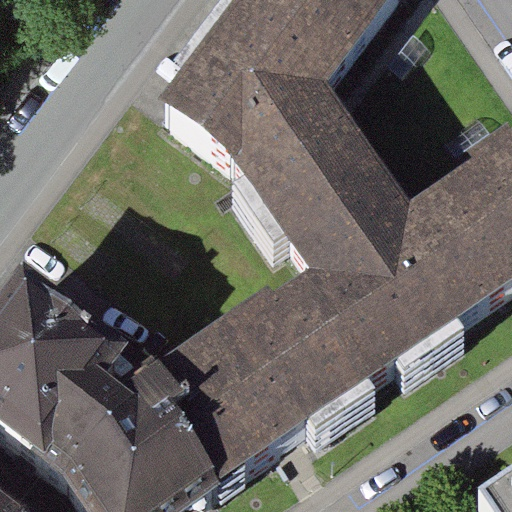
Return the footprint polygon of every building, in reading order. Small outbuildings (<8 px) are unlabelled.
[(237,183),(271,232),(314,203),(321,212),(365,181),(319,114),(401,6),(393,0),(274,0),(194,104),(190,102),(167,133),(234,185),(237,183)] [(314,203),(271,232),(319,303),(303,314),(366,405),(511,303),(511,168),(507,161),(472,185),(478,193),(407,242),(365,181),(321,212),(314,203)] [(366,405),(303,314),(274,334),(268,326),(157,402),(182,438),(170,447),(213,510),(366,405)] [(0,448),(40,480),(95,412),(116,385),(26,315),(0,347),(0,448)] [(75,511),(209,511),(213,510),(170,447),(182,438),(157,402),(155,399),(116,427),(95,412),(40,480),(68,501),(75,511)] [(30,511),(0,482),(0,511),(30,511)] [(511,511),(511,495),(487,511),(511,511)]
